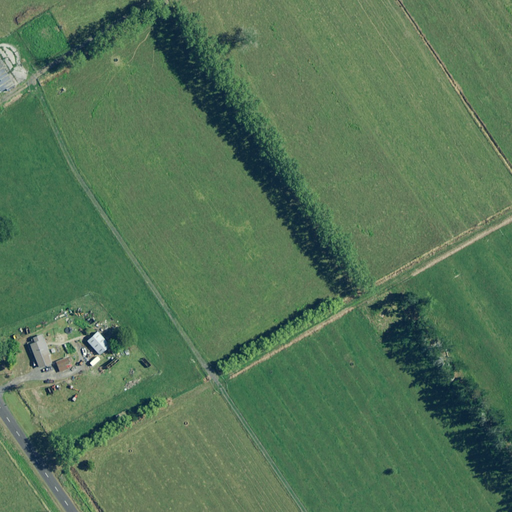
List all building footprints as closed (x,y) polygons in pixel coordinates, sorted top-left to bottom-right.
[(0,90),(1,92),(6,88),(7,91),(15,86),(0,62),(0,90)] [(110,345),(97,332),(87,341),(99,355),(110,345)] [(52,363),(42,334),(33,338),(34,342),(30,344),(38,368),(52,363)] [(124,357),(121,353),(105,366),(108,370),(124,357)] [(73,364),(70,356),(55,362),(59,372),(66,370),(65,366),(73,364)] [(88,476),(82,480),(90,491),(96,487),(88,476)]
